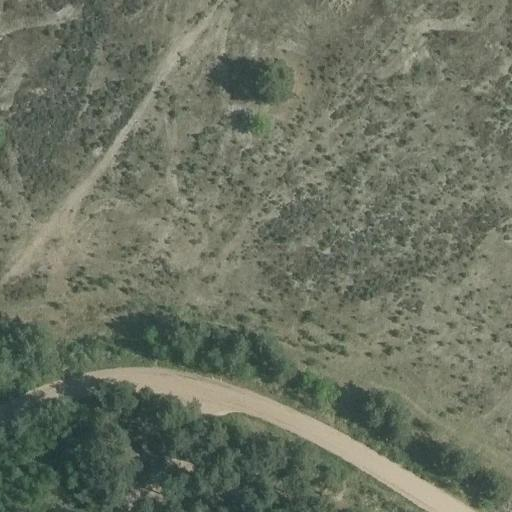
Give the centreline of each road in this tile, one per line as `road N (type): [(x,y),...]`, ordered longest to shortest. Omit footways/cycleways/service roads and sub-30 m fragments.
road 1 (track): [(0,419),(75,385),(121,378),(176,383),(293,422),(450,511)]
road 2 (track): [(121,511),(169,472),(213,392)]
